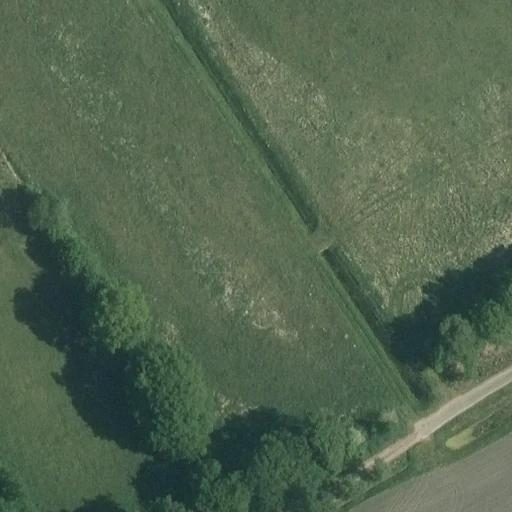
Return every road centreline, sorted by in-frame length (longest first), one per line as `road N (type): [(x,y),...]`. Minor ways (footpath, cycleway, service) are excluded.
road 1 (track): [(183,0),(452,412)]
road 2 (track): [(291,511),(418,433)]
